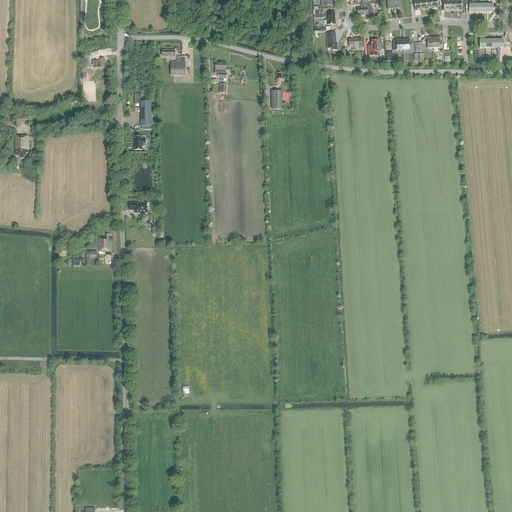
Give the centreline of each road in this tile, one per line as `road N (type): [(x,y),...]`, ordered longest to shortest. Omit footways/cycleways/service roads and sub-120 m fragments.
road 1 (unclassified): [(124,511),(119,38)]
road 2 (unclassified): [(511,72),(385,73),(200,40),(119,38)]
road 3 (residential): [(466,24),(351,25),(343,0)]
